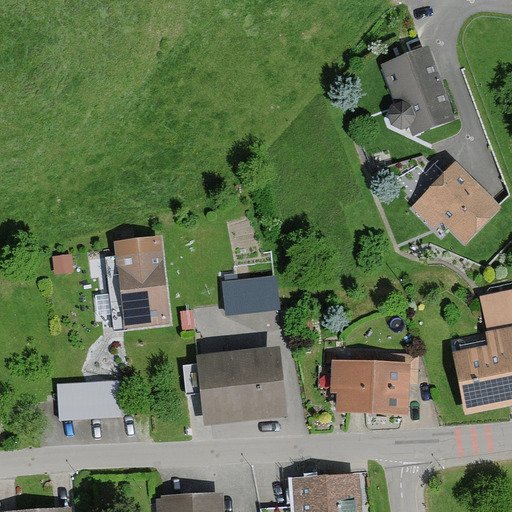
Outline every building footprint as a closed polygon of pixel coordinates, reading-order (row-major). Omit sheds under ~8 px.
[(379,65),(393,104),(389,115),(393,124),(403,129),(408,127),(410,133),(452,118),(426,47),(379,65)] [(500,208),(456,164),(410,208),(431,230),(441,221),(463,244),(500,208)] [(169,330),(165,244),(117,246),(121,333),(169,330)] [(276,275),(222,281),(225,315),(280,309),(276,275)] [(511,292),(478,299),(489,350),(454,356),(467,420),(511,411),(511,292)] [(290,422),(283,354),(199,362),(206,431),(290,422)] [(415,389),(417,359),(384,356),(383,368),(336,364),(333,398),(339,398),(337,416),(409,422),(411,389),(415,389)] [(121,421),(119,385),(71,386),(71,388),(56,389),(58,423),(121,421)] [(362,511),(360,479),(293,484),(295,511),(362,511)] [(222,511),(222,499),(162,502),(162,504),(155,505),(155,511),(222,511)]
